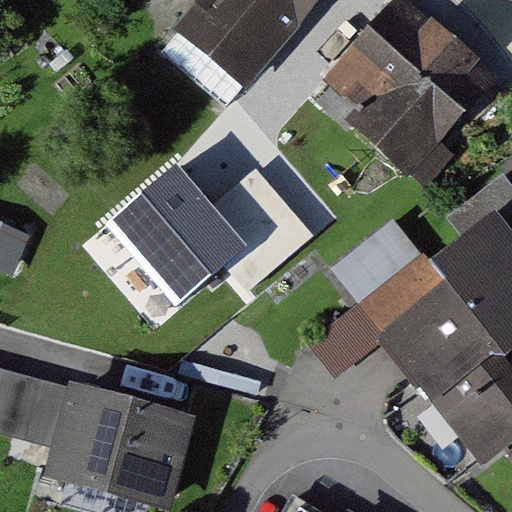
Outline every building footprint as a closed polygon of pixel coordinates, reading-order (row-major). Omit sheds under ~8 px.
[(252,92),(328,0),(201,0),(176,30),(252,92)] [(425,182),(511,85),(511,72),(431,0),(417,0),(330,96),(425,182)] [(454,280),(511,352),(511,221),(499,205),(435,256),(454,280)] [(36,239),(0,222),(0,264),(20,273),(36,239)] [(423,254),(399,223),(339,270),(363,301),(423,254)] [(511,352),(454,280),(383,336),(490,469),(511,451),(511,352)] [(335,370),(369,336),(343,310),(309,344),(335,370)] [(16,374),(0,370),(0,429),(3,431),(16,374)] [(172,511),(198,411),(76,379),(74,387),(27,375),(11,435),(59,447),(50,480),(172,511)] [(352,511),(310,489),(297,511),(352,511)]
